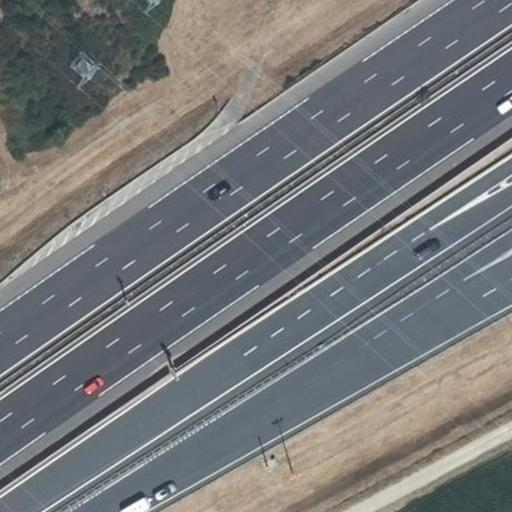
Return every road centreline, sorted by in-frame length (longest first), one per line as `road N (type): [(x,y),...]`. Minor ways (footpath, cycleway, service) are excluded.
road 1 (motorway): [(0,425),(511,75)]
road 2 (motorway): [(497,0),(0,341)]
road 3 (motorway): [(11,511),(511,185)]
road 4 (motorway): [(109,511),(511,263)]
road 5 (track): [(511,438),(373,511)]
